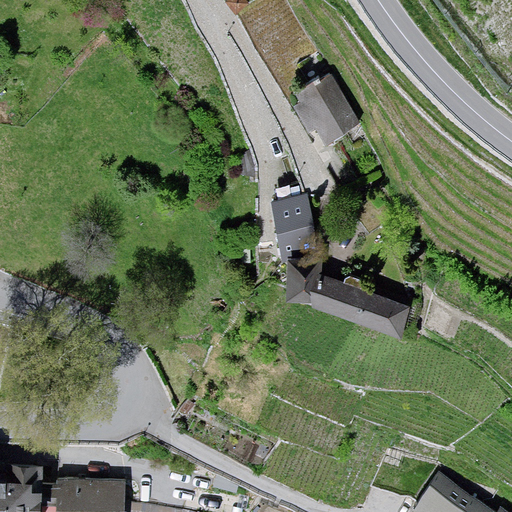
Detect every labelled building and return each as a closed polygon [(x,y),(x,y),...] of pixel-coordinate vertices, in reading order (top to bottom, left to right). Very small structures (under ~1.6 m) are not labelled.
[(249,3),(246,0),(231,0),(240,10),(249,3)] [(335,75),(298,96),(327,145),(364,124),(335,75)] [(332,247),(297,248),(297,295),(412,335),(423,304),(332,273),(332,247)] [(0,459),(0,511),(55,511),(54,458),(0,459)] [(507,511),(440,472),(416,511),(507,511)] [(137,511),(138,480),(67,479),(66,511),(137,511)]
